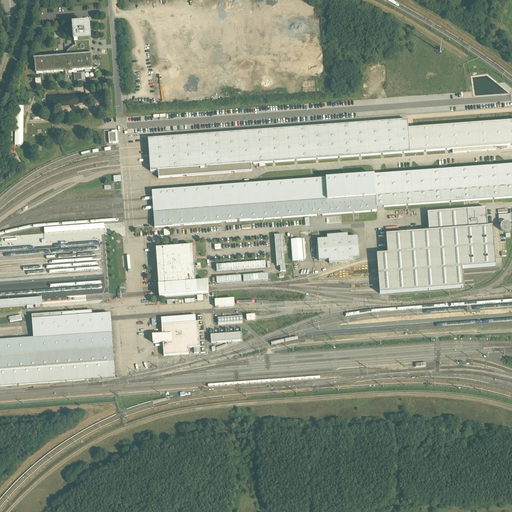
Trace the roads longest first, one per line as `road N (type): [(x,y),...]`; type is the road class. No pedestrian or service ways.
road 1 (track): [(8,511),(85,448),(180,412),(397,394),(511,409)]
road 2 (track): [(0,396),(122,388),(125,375),(138,371)]
